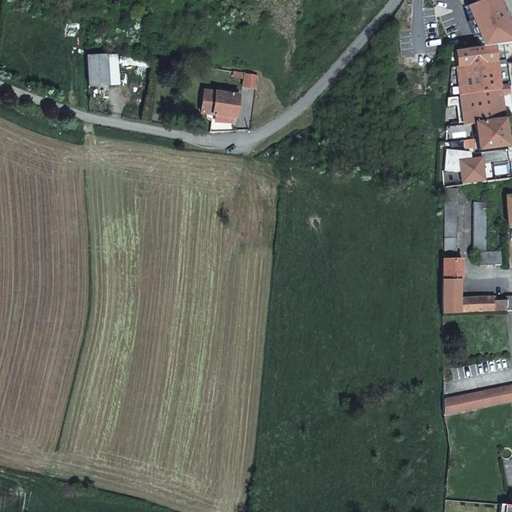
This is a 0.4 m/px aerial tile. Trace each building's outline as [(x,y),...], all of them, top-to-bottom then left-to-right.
[(511,63),(511,43),(451,50),(463,125),(474,123),(504,120),(497,66),(511,63)] [(107,54),(87,55),(89,85),(110,83),(107,54)] [(243,87),(257,88),(259,75),(245,73),(243,87)] [(213,114),(216,92),(205,90),(201,112),(213,114)] [(219,92),(216,92),(213,114),(234,117),(238,95),(239,91),(234,90),(233,94),(219,92)] [(234,117),(213,114),(212,120),(233,122),(234,117)] [(508,146),(504,120),(474,123),(479,149),(508,146)] [(455,189),(442,188),(442,189),(442,241),(452,242),(456,243),(455,189)] [(472,253),(484,253),(484,203),(472,203),(472,253)] [(442,241),(442,254),(456,254),(456,243),(452,242),(442,241)] [(480,268),(502,267),(501,253),(479,255),(480,268)] [(442,260),(442,313),(455,313),(502,310),(511,309),(511,296),(507,296),(507,299),(495,299),(495,296),(482,296),(461,297),(460,260),(442,260)] [(444,414),(445,413),(486,405),(511,399),(511,383),(443,399),(444,414)] [(511,511),(511,504),(504,503),(502,511),(511,511)]
